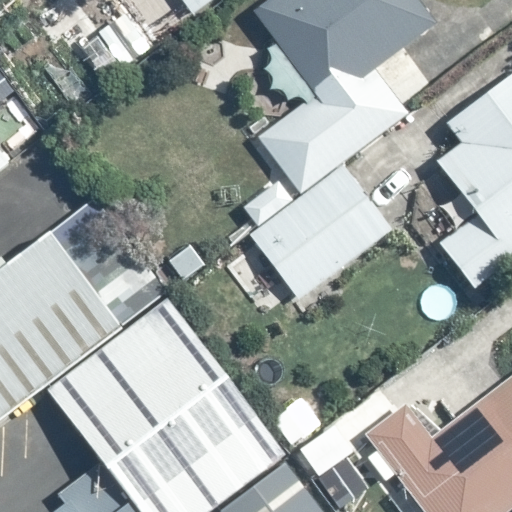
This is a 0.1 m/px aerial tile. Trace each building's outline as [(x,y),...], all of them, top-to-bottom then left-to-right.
[(42,0),(44,2),(27,15),(66,65),(28,95),(55,130),(158,50),(119,0),(42,0)] [(180,0),(189,10),(201,0),(180,0)] [(337,165),(404,112),(371,69),(432,20),(415,0),(264,0),(247,14),(311,94),(253,139),(298,196),(314,184),(337,165)] [(511,68),(444,121),(462,144),(433,166),(471,216),(434,245),(468,290),(511,256),(511,68)] [(314,184),(298,196),(299,196),(289,204),(271,181),(242,204),(260,226),(246,237),(297,301),(388,228),(337,165),(314,184)] [(0,385),(7,379),(92,314),(18,219),(0,232),(0,385)] [(244,252),(216,272),(240,305),(268,285),(244,252)] [(169,511),(183,501),(248,451),(123,290),(92,314),(7,379),(70,460),(110,511),(169,511)] [(511,374),(426,439),(402,406),(362,437),(418,511),(505,511),(511,507),(511,374)] [(191,511),(295,511),(248,451),(183,501),(191,511)] [(110,511),(70,460),(2,511),(110,511)]
